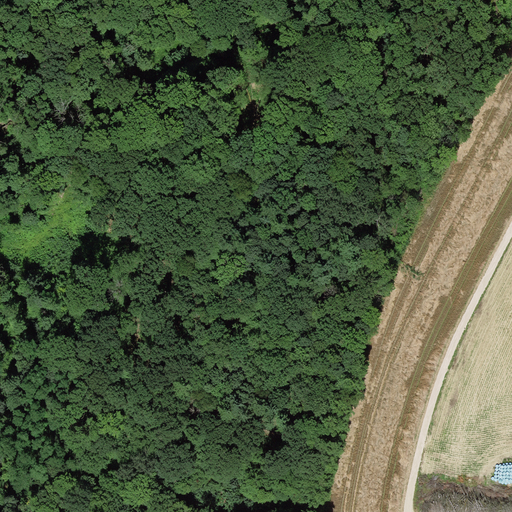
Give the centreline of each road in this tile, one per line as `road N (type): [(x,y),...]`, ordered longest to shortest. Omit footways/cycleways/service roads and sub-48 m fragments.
road 1 (track): [(167,511),(155,385),(178,311),(248,200),(289,160),(470,99)]
road 2 (track): [(294,0),(242,33),(193,42),(149,70),(110,113),(74,159),(66,198),(16,274),(0,354)]
road 3 (track): [(511,228),(445,359),(409,511)]
